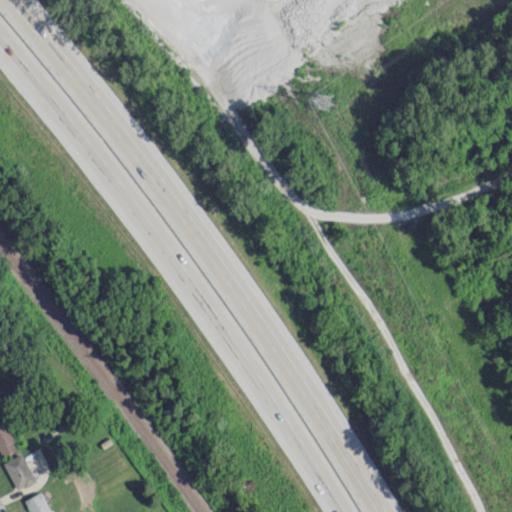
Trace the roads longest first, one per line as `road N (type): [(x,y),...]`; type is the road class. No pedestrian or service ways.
road 1 (trunk): [(375,511),(148,172)]
road 2 (trunk): [(124,190),(345,511)]
road 3 (trunk): [(148,172),(7,0)]
road 4 (trunk): [(0,36),(124,190)]
